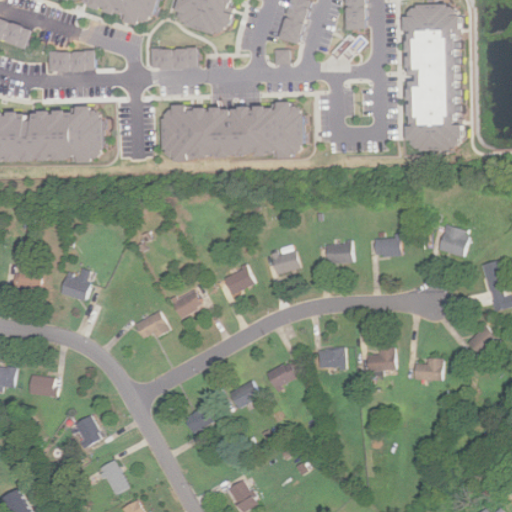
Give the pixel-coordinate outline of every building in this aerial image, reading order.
[(155,0),(150,15),(147,15),(146,18),(140,21),(136,20),(134,24),(122,19),(122,18),(117,15),(117,14),(113,12),(113,14),(102,10),(103,7),(99,5),(98,9),(87,5),(88,3),(81,0),(155,0)] [(230,0),(229,4),(227,4),(225,8),(229,9),(227,14),(227,15),(223,27),(219,26),(218,30),(212,33),(208,32),(207,34),(181,25),(181,22),(178,21),(175,15),(176,11),(172,9),(175,0),(230,0)] [(296,0),(285,39),(305,44),(317,0),(316,0),(296,0)] [(352,0),(352,29),(371,29),(371,0),(352,0)] [(410,14),(410,10),(414,5),(419,5),(419,2),(447,2),(447,5),(451,5),(455,9),(456,14),(459,14),(460,28),(459,27),(459,33),(455,33),(455,38),(457,38),(457,49),(454,49),(454,54),(455,54),(455,64),(454,64),(454,68),(455,68),(455,75),(457,75),(457,86),(453,86),(454,98),(457,98),(457,109),(455,109),(455,113),(459,113),(458,119),(459,119),(459,133),(455,133),(455,137),(451,142),(447,142),(446,145),(419,144),(418,142),(414,142),(410,137),(410,133),(405,133),(405,119),(407,119),(407,113),(409,113),(409,109),(408,109),(408,98),(411,98),(411,93),(407,93),(408,82),(409,82),(409,74),(415,74),(415,72),(409,73),(410,65),(407,65),(408,54),(411,54),(410,49),(407,49),(408,38),(409,38),(409,33),(407,33),(407,30),(406,30),(406,27),(405,27),(406,14),(410,14)] [(0,39),(30,48),(36,29),(0,18),(0,39)] [(158,69),(203,68),(203,47),(157,49),(158,69)] [(279,65),(294,64),(293,49),(278,50),(279,65)] [(55,72),(78,71),(101,70),(101,51),(55,52),(55,72)] [(167,152),(162,149),(163,144),(159,144),(158,117),(161,117),(161,113),(165,108),(169,108),(169,104),(183,104),(183,105),(189,105),(189,110),(194,110),(194,108),(205,108),(205,111),(209,111),(209,108),(221,107),(221,109),(228,109),(228,113),(235,112),(235,109),(242,109),(242,107),(253,106),(253,110),(257,110),(257,107),(269,106),(269,108),(273,108),(273,102),(279,102),(279,101),(292,101),(292,105),(297,105),(301,110),(301,114),(304,114),(304,145),(302,145),(302,149),(298,153),(294,154),(294,155),(281,156),(280,151),(277,151),(277,153),(252,152),(252,150),(244,150),(244,149),(240,149),(240,150),(228,151),(228,149),(224,149),(224,151),(212,151),(212,149),(208,149),(208,151),(196,152),(196,150),(191,150),(191,154),(185,154),(185,155),(171,156),(172,152),(167,152)] [(0,112),(4,112),(5,116),(9,116),(9,112),(20,112),(20,114),(27,114),(27,117),(34,117),(34,114),(41,113),(41,112),(52,111),(53,115),(57,114),(57,111),(68,111),(68,112),(72,113),(72,107),(78,107),(78,106),(92,106),(92,110),(96,110),(101,114),(101,118),(103,118),(104,149),(101,149),(102,153),(97,158),(93,159),(93,160),(80,160),(80,156),(77,156),(76,158),(52,156),(51,155),(43,155),(43,153),(39,153),(40,155),(28,155),(27,154),(23,154),(23,155),(12,155),(12,154),(7,154),(7,156),(0,156),(0,112)] [(472,232),(446,225),(439,250),(465,257),(472,232)] [(377,238),(377,256),(401,256),(401,238),(377,238)] [(332,263),(355,262),(355,243),(331,243),(332,263)] [(283,274),(307,267),(301,249),(278,256),(283,274)] [(490,290),(508,286),(500,260),(483,265),(490,290)] [(230,278),(239,295),(261,283),(253,266),(230,278)] [(47,290),(49,272),(24,269),(23,288),(47,290)] [(91,302),(98,283),(72,274),(66,292),(91,302)] [(186,318),(209,305),(200,289),(177,302),(186,318)] [(175,328),(165,311),(141,324),(150,341),(175,328)] [(468,344),(481,356),(499,337),(486,325),(468,344)] [(398,348),(379,348),(379,354),(369,354),(369,376),(398,376),(398,348)] [(346,368),(346,349),(325,349),(325,368),(346,368)] [(308,371),(298,358),(274,377),(285,390),(308,371)] [(444,381),(444,358),(428,358),(428,363),(415,363),(415,381),(444,381)] [(0,391),(20,393),(22,368),(0,365),(0,391)] [(59,396),(61,378),(37,376),(35,395),(59,396)] [(235,393),(244,409),(267,396),(258,380),(235,393)] [(198,433),(222,421),(215,405),(190,417),(198,433)] [(108,439),(98,416),(81,424),(91,447),(108,439)] [(106,468),(119,496),(135,488),(121,461),(106,468)] [(234,490),(249,511),(251,511),(265,503),(250,480),(234,490)] [(16,511),(39,511),(27,488),(9,498),(16,511)] [(128,511),(149,511),(144,501),(127,509),(128,511)]
